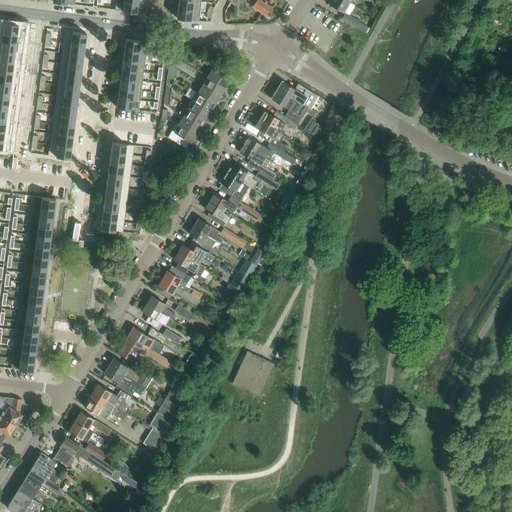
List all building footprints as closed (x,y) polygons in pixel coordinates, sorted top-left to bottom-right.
[(118,0),(115,0),(115,10),(121,11),(121,10),(123,10),(122,11),(136,13),(136,12),(138,3),(118,0)] [(191,0),(178,0),(178,8),(200,11),(201,1),(191,0)] [(262,0),(230,0),(230,1),(235,4),(237,0),(249,0),(254,2),(252,6),(266,14),(272,6),(262,0)] [(343,12),(349,2),(345,0),(330,0),(328,4),(343,12)] [(176,18),(190,20),(190,19),(192,19),(192,20),(198,21),(200,11),(178,8),(176,18)] [(346,12),(342,19),(355,27),(355,26),(365,32),(369,27),(359,21),(359,20),(346,12)] [(4,22),(3,32),(25,35),(26,25),(4,22)] [(64,30),(63,42),(85,44),(86,33),(72,31),(72,32),(71,32),(71,31),(64,30)] [(3,32),(2,42),(23,45),(25,35),(3,32)] [(126,38),(124,50),(146,53),(147,41),(141,40),(141,41),(139,41),(139,40),(126,38)] [(2,42),(0,52),(22,54),(23,45),(2,42)] [(63,42),(61,52),(83,55),(85,44),(63,42)] [(124,50),(123,59),(145,62),(150,63),(151,53),(146,53),(124,50)] [(0,52),(0,53),(0,61),(21,64),(22,54),(0,52)] [(61,52),(60,63),(82,66),(83,55),(61,52)] [(230,79),(224,75),(227,70),(206,57),(203,62),(210,67),(209,69),(210,70),(207,76),(225,87),(230,79)] [(123,59),(122,69),(143,72),(145,62),(123,59)] [(0,61),(0,70),(20,73),(21,64),(0,61)] [(60,63),(58,74),(80,77),(82,66),(60,63)] [(122,69),(120,78),(142,81),(143,72),(122,69)] [(0,70),(0,82),(18,85),(20,73),(0,70)] [(58,74),(57,84),(79,87),(80,77),(58,74)] [(225,87),(207,76),(204,81),(202,80),(200,83),(220,95),(225,87)] [(120,78),(119,88),(141,91),(142,81),(120,78)] [(282,81),(278,88),(298,101),(310,108),(318,96),(306,89),(299,84),(295,89),(282,81)] [(0,82),(0,95),(16,97),(18,85),(0,82)] [(220,95),(200,83),(199,85),(201,86),(198,91),(197,92),(216,103),(220,95)] [(57,84),(56,95),(78,97),(79,87),(57,84)] [(119,88),(118,97),(140,100),(141,91),(119,88)] [(298,101),(278,88),(271,98),(289,109),(285,115),(295,122),(295,123),(297,124),(306,111),(313,116),(315,112),(298,101)] [(197,92),(198,91),(196,90),(191,99),(211,111),(216,103),(197,92)] [(0,95),(0,107),(15,109),(16,97),(0,95)] [(56,95),(54,105),(76,108),(78,97),(56,95)] [(117,107),(130,109),(132,109),(138,110),(140,100),(118,97),(117,107)] [(211,111),(191,99),(186,106),(188,107),(188,108),(206,119),(211,111)] [(54,105),(53,114),(75,117),(76,108),(54,105)] [(0,107),(0,119),(13,121),(15,109),(0,107)] [(206,119),(188,108),(185,113),(183,112),(181,115),(183,116),(201,127),(206,119)] [(292,128),(295,123),(295,122),(285,115),(281,121),(264,110),(259,118),(280,131),(285,123),(292,128)] [(53,114),(52,124),(74,127),(75,117),(53,114)] [(183,116),(178,123),(196,135),(201,127),(183,116)] [(259,118),(254,125),(262,130),(258,135),(269,142),(270,142),(284,151),(287,146),(281,141),(285,134),(280,131),(259,118)] [(0,119),(0,128),(12,131),(13,121),(0,119)] [(323,142),(326,129),(311,119),(304,129),(319,140),(319,139),(323,142)] [(196,135),(178,123),(176,122),(172,130),(181,135),(176,143),(186,149),(190,142),(192,143),(196,135)] [(52,124),(51,134),(72,137),(74,127),(52,124)] [(0,128),(0,138),(11,140),(12,131),(0,128)] [(51,134),(49,144),(71,147),(72,137),(51,134)] [(284,151),(270,142),(269,142),(266,147),(248,136),(244,143),(266,157),(269,159),(273,151),(293,164),(296,158),(284,151)] [(0,138),(0,148),(9,150),(11,140),(0,138)] [(112,142),(111,152),(132,155),(134,145),(127,144),(126,144),(112,142)] [(261,164),(266,157),(244,143),(239,151),(253,160),(250,165),(259,170),(272,178),(276,173),(261,164)] [(49,144),(48,155),(54,156),(56,156),(70,158),(71,147),(49,144)] [(111,152),(109,163),(131,166),(132,155),(111,152)] [(254,174),(233,162),(227,171),(241,181),(242,181),(253,188),(257,181),(252,178),(254,174)] [(109,163),(108,174),(130,176),(131,166),(109,163)] [(259,170),(255,176),(276,189),(277,188),(280,183),(272,179),(272,178),(259,170)] [(241,181),(227,171),(220,182),(236,191),(241,181)] [(108,174),(106,185),(128,188),(130,176),(108,174)] [(299,177),(291,191),(296,194),(304,180),(299,177)] [(291,191),(280,183),(277,188),(287,194),(282,201),(290,206),(296,194),(291,191)] [(106,185),(105,197),(127,200),(128,188),(106,185)] [(214,192),(209,200),(224,209),(226,206),(233,210),(236,206),(238,207),(242,202),(234,197),(232,195),(228,201),(225,199),(214,192)] [(237,192),(234,197),(242,202),(252,208),(255,203),(237,192)] [(34,196),(32,206),(54,209),(56,199),(34,196)] [(105,197),(103,208),(125,211),(127,200),(105,197)] [(224,209),(209,200),(205,208),(210,211),(207,215),(223,225),(229,216),(222,212),(224,209)] [(242,202),(238,207),(260,221),(264,215),(252,208),(242,202)] [(32,206),(31,215),(53,218),(54,209),(32,206)] [(103,208),(102,219),(124,222),(125,211),(103,208)] [(31,215),(30,225),(52,228),(53,218),(31,215)] [(275,220),(274,222),(279,225),(280,225),(281,223),(283,220),(282,219),(277,216),(275,220)] [(198,218),(194,225),(207,234),(216,240),(221,242),(223,239),(216,234),(219,231),(198,218)] [(102,219),(101,229),(114,231),(114,230),(116,231),(122,232),(124,222),(102,219)] [(30,225),(29,234),(50,237),(52,228),(30,225)] [(194,225),(189,234),(209,246),(212,248),(213,245),(215,242),(216,240),(207,234),(194,225)] [(224,226),(220,232),(243,247),(243,246),(251,251),(249,255),(246,253),(244,257),(247,259),(257,264),(257,265),(258,263),(257,263),(260,259),(265,251),(264,251),(247,241),(224,226)] [(29,234),(27,244),(49,247),(50,237),(29,234)] [(190,242),(187,246),(183,244),(178,251),(199,264),(201,260),(209,265),(214,256),(190,242)] [(27,244),(26,253),(48,256),(49,247),(27,244)] [(198,264),(199,264),(178,251),(173,259),(193,271),(192,274),(185,270),(184,272),(203,284),(206,278),(201,275),(205,268),(198,264)] [(26,253),(25,263),(47,266),(48,256),(26,253)] [(247,259),(240,271),(249,277),(257,265),(257,264),(247,259)] [(25,263),(23,272),(45,275),(47,266),(25,263)] [(167,269),(162,277),(199,299),(202,293),(193,288),(186,284),(186,285),(179,281),(181,278),(167,269)] [(249,277),(240,271),(232,284),(242,290),(249,277)] [(23,272),(22,282),(44,285),(45,275),(23,272)] [(158,285),(155,290),(168,298),(172,293),(172,294),(174,290),(196,304),(199,299),(162,277),(158,285)] [(22,282),(21,291),(43,294),(44,285),(22,282)] [(21,291),(20,301),(42,304),(43,294),(21,291)] [(151,295),(147,303),(169,316),(172,318),(175,313),(164,307),(166,304),(151,295)] [(20,301),(18,311),(40,313),(42,304),(20,301)] [(147,303),(142,310),(149,315),(145,321),(157,328),(160,321),(165,324),(169,316),(147,303)] [(178,304),(175,310),(190,319),(194,314),(178,304)] [(18,311),(17,320),(39,323),(40,313),(18,311)] [(17,320),(16,330),(38,332),(39,323),(17,320)] [(131,332),(129,335),(160,354),(160,353),(164,346),(160,343),(147,335),(134,327),(133,328),(132,327),(129,331),(131,332)] [(16,330),(15,339),(37,342),(38,332),(16,330)] [(181,337),(171,331),(168,337),(178,343),(181,337)] [(160,354),(129,335),(127,338),(126,337),(123,341),(124,342),(118,353),(132,362),(140,348),(147,352),(146,353),(168,366),(171,361),(170,360),(160,353),(160,354)] [(15,339),(13,349),(35,351),(37,342),(15,339)] [(13,349),(12,358),(34,361),(35,351),(13,349)] [(274,363),(265,359),(247,351),(232,383),(259,396),(274,363)] [(200,360),(191,354),(184,365),(194,371),(200,360)] [(113,357),(109,365),(145,387),(147,384),(143,381),(146,377),(113,357)] [(12,358),(11,368),(33,371),(34,361),(12,358)] [(109,365),(104,373),(118,382),(116,385),(132,394),(134,391),(140,395),(145,387),(109,365)] [(94,389),(93,391),(114,403),(113,404),(120,408),(123,402),(122,398),(119,396),(112,392),(97,383),(97,385),(95,384),(93,388),(94,389)] [(180,407),(187,395),(172,386),(165,398),(180,407)] [(120,408),(113,404),(114,403),(93,391),(84,406),(105,419),(110,411),(124,420),(129,413),(120,408)] [(21,399),(11,397),(5,397),(0,405),(0,415),(15,425),(18,419),(19,419),(21,417),(20,416),(21,414),(19,413),(21,399)] [(183,409),(180,407),(165,398),(157,411),(175,422),(183,409)] [(76,415),(74,419),(88,429),(92,423),(96,426),(96,427),(108,434),(111,429),(81,410),(78,415),(76,415)] [(167,436),(175,422),(157,411),(148,425),(152,428),(153,427),(167,436)] [(15,425),(0,415),(0,429),(9,434),(10,432),(11,432),(12,430),(12,429),(15,425)] [(93,431),(88,429),(74,419),(70,424),(71,426),(68,431),(86,442),(93,431)] [(153,427),(152,428),(143,442),(157,451),(167,436),(153,427)] [(61,446),(54,457),(66,465),(73,455),(78,458),(80,456),(101,469),(103,471),(103,472),(109,476),(116,481),(119,475),(124,478),(125,474),(114,467),(110,465),(102,459),(102,460),(85,449),(85,448),(65,436),(60,445),(61,446)] [(89,442),(85,448),(85,449),(102,460),(102,459),(106,453),(89,442)] [(41,452),(30,469),(54,484),(55,483),(59,477),(53,467),(57,462),(41,452)] [(156,460),(146,453),(141,462),(151,468),(156,460)] [(54,484),(30,469),(25,477),(39,486),(42,482),(57,492),(60,488),(56,485),(56,484),(55,483),(54,484)] [(37,490),(39,486),(25,477),(18,488),(32,498),(32,497),(33,495),(39,499),(41,497),(39,496),(41,493),(37,490)] [(32,498),(18,488),(12,497),(33,511),(34,511),(37,507),(36,507),(39,502),(32,497),(32,498)] [(33,511),(12,497),(6,507),(14,511),(34,511),(33,511)]
